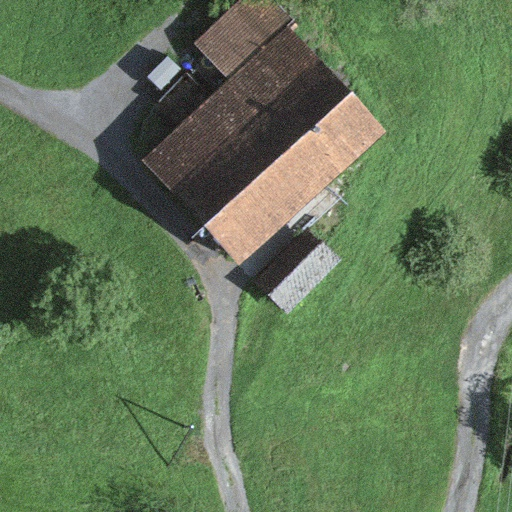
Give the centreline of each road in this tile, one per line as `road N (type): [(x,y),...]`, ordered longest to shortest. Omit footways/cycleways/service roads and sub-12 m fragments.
road 1 (track): [(0,87),(124,169),(206,276),(220,341),(205,417),(214,511)]
road 2 (track): [(442,511),(463,364),(511,292)]
